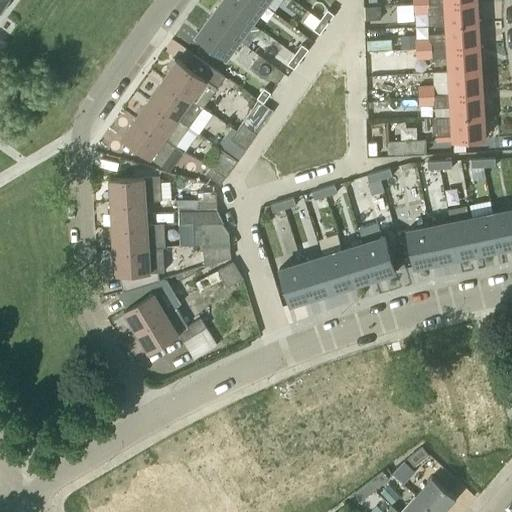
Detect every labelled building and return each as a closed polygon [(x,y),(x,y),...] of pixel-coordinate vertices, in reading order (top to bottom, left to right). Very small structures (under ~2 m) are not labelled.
[(0,0),(0,12),(9,0),(0,0)] [(222,0),(220,0),(208,17),(241,40),(253,23),(222,0)] [(222,0),(253,23),(266,5),(258,0),(222,0)] [(476,0),(464,0),(445,1),(413,3),(414,13),(428,12),(429,24),(447,23),(447,24),(478,22),(476,0)] [(382,21),(381,6),(368,8),(369,22),(382,21)] [(328,9),(321,19),(327,24),(334,14),(328,9)] [(241,40),(208,17),(196,34),(228,58),(241,40)] [(320,33),(327,24),(321,19),(314,28),(320,33)] [(416,49),(448,47),(480,45),(478,22),(447,24),(447,32),(429,34),(429,37),(416,38),(416,47),(416,49)] [(401,48),(416,47),(416,38),(416,34),(400,35),(401,48)] [(302,44),(295,54),(302,58),(309,49),(302,44)] [(448,47),(416,49),(399,50),(400,59),(429,58),(429,61),(449,59),(449,70),(481,69),(480,45),(448,47)] [(203,106),(224,76),(194,54),(187,65),(178,59),(164,78),(203,106)] [(295,68),(302,58),(295,54),(288,63),(295,68)] [(449,70),(451,93),(451,94),(482,92),(481,69),(449,70)] [(150,98),(189,125),(203,106),(164,78),(150,98)] [(436,94),(435,84),(418,85),(419,95),(436,94)] [(261,101),(267,106),(274,96),(268,91),(261,101)] [(482,92),(451,94),(436,94),(419,95),(419,99),(419,104),(434,103),(434,106),(452,105),(452,117),(484,115),(482,92)] [(136,117),(175,145),(189,125),(150,98),(136,117)] [(258,99),(240,123),(236,130),(251,141),(273,110),(267,106),(261,101),(258,99)] [(452,117),(432,118),(433,133),(438,133),(438,141),(485,138),(484,115),(452,117)] [(122,137),(161,164),(175,145),(136,117),(122,137)] [(251,141),(236,130),(232,127),(227,134),(218,146),(237,160),(251,141)] [(425,139),(387,142),(388,156),(426,153),(425,139)] [(206,162),(211,165),(225,176),(237,160),(218,146),(206,162)] [(483,157),(482,157),(484,165),(495,164),(495,156),(483,157)] [(484,165),(482,157),(471,157),(472,165),(484,165)] [(440,160),(438,160),(440,167),(452,167),(451,159),(440,160)] [(440,167),(438,160),(428,160),(428,168),(440,167)] [(225,176),(211,165),(205,173),(220,184),(225,176)] [(484,166),(472,167),(474,179),(486,177),(484,166)] [(379,171),(381,178),(392,175),(390,167),(379,171)] [(381,178),(379,171),(367,174),(369,182),(381,178)] [(160,175),(144,176),(110,178),(112,202),(146,200),(145,199),(162,198),(160,175)] [(335,185),(324,188),(326,196),(338,193),(335,185)] [(315,200),(326,196),(324,188),(312,192),(315,200)] [(294,197),(282,200),(285,208),(296,204),(294,197)] [(217,209),(217,198),(198,198),(191,199),(178,199),(178,210),(216,209),(217,209)] [(113,226),(164,223),(164,222),(147,223),(146,200),(112,202),(113,226)] [(273,211),(285,208),(282,200),(271,204),(273,211)] [(511,207),(493,212),(501,248),(511,245),(511,207)] [(222,220),(216,209),(178,210),(178,223),(181,223),(193,222),(222,222),(222,220)] [(479,252),(501,248),(493,212),(472,216),(479,252)] [(472,216),(451,220),(458,257),(479,252),(472,216)] [(451,220),(430,225),(437,261),(458,257),(451,220)] [(181,223),(182,246),(194,245),(193,222),(181,223)] [(229,232),(222,222),(193,222),(194,245),(202,245),(229,243),(229,232)] [(114,250),(165,247),(164,223),(113,226),(114,250)] [(415,266),(437,261),(430,225),(407,229),(415,266)] [(363,242),(374,277),(396,271),(385,235),(363,242)] [(374,277),(363,242),(343,248),(354,284),(374,277)] [(229,243),(202,245),(204,265),(230,257),(229,243)] [(167,270),(165,247),(114,250),(116,274),(119,274),(123,290),(159,279),(158,271),(167,270)] [(354,284),(343,248),(322,255),(333,290),(354,284)] [(333,290),(322,255),(301,261),(312,297),(333,290)] [(222,279),(238,269),(233,261),(217,270),(196,283),(202,292),(222,279)] [(312,297),(301,261),(280,268),(291,303),(312,297)] [(238,269),(222,279),(228,287),(243,278),(238,269)] [(137,330),(176,307),(176,306),(166,312),(154,292),(124,309),(137,330)] [(187,325),(176,307),(137,330),(149,351),(179,334),(183,341),(207,326),(201,316),(187,325)] [(441,358),(470,453),(507,442),(477,347),(441,358)] [(387,381),(249,430),(261,465),(400,416),(387,381)] [(421,446),(407,457),(414,465),(428,455),(421,446)] [(224,450),(104,511),(186,511),(242,483),(224,450)] [(368,482),(375,491),(390,480),(383,471),(368,482)] [(431,477),(416,494),(436,511),(443,511),(457,497),(432,476),(431,477)] [(375,491),(368,482),(354,493),(361,502),(375,491)] [(278,511),(265,490),(250,499),(251,501),(235,511),(278,511)] [(436,511),(416,494),(400,511),(436,511)]
